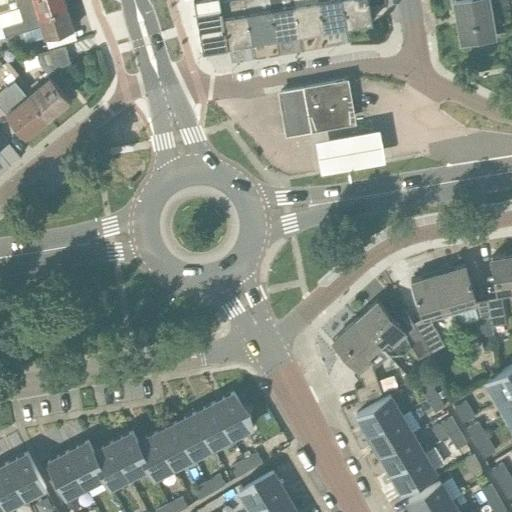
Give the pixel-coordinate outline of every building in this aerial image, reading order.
[(8,0),(0,2),(0,13),(11,10),(8,0)] [(16,0),(22,19),(66,6),(64,0),(16,0)] [(225,44),(226,47),(227,47),(222,17),(219,1),(220,1),(219,0),(193,0),(202,50),(219,47),(219,45),(225,44)] [(219,1),(222,17),(227,47),(227,46),(251,42),(244,0),(223,0),(220,1),(219,1)] [(244,0),(251,42),(275,37),(272,18),(268,0),(244,0)] [(293,0),(268,0),(272,18),(275,37),(299,33),(293,0)] [(293,0),(299,33),(323,29),(323,24),(318,0),(293,0)] [(323,29),(347,25),(342,0),(318,0),(323,24),(323,29)] [(342,0),(347,25),(350,25),(350,28),(360,26),(359,23),(372,21),(368,1),(369,1),(369,0),(342,0)] [(449,0),(451,8),(451,9),(451,10),(456,9),(461,40),(494,34),(488,0),(449,0)] [(41,25),(45,37),(73,28),(66,6),(22,19),(23,20),(2,26),(5,36),(41,25)] [(41,64),(65,58),(62,47),(38,53),(41,64)] [(49,73),(27,92),(47,115),(72,94),(66,86),(62,89),(49,73)] [(0,91),(0,104),(18,126),(14,129),(20,137),(47,115),(27,92),(16,78),(0,91)] [(352,119),(345,80),(280,92),(287,131),(352,119)] [(381,132),(317,143),(319,159),(322,175),(386,164),(383,148),(381,132)] [(497,293),(511,290),(511,253),(491,257),(497,293)] [(472,303),(476,301),(464,263),(439,270),(450,309),(472,303)] [(423,318),(429,316),(450,309),(439,270),(411,279),(422,316),(423,318)] [(488,299),(492,326),(506,325),(502,296),(488,299)] [(412,321),(404,329),(376,299),(356,318),(380,346),(388,338),(393,344),(395,342),(401,349),(409,342),(418,357),(430,352),(413,322),(412,321)] [(493,333),(492,326),(488,299),(476,301),(472,303),(477,336),(493,333)] [(422,316),(413,322),(430,352),(444,344),(429,316),(423,318),(422,316)] [(373,368),(388,355),(380,346),(356,318),(333,339),(351,359),(348,362),(362,378),(364,385),(355,388),(359,401),(382,392),(373,368)] [(493,336),(485,337),(488,351),(495,349),(493,336)] [(498,401),(511,392),(511,361),(484,378),(498,401)] [(427,399),(438,392),(430,380),(420,386),(427,399)] [(254,425),(235,389),(214,400),(232,436),(254,425)] [(438,392),(427,399),(435,411),(446,405),(438,392)] [(511,392),(498,401),(510,422),(511,420),(511,392)] [(357,413),(368,433),(401,414),(389,394),(357,413)] [(232,436),(214,400),(194,410),(213,446),(232,436)] [(466,400),(455,407),(464,421),(475,414),(466,400)] [(194,410),(175,420),(194,456),(213,446),(194,410)] [(379,451),(412,432),(401,414),(368,433),(379,451)] [(449,434),(459,428),(452,416),(428,430),(435,442),(449,434)] [(194,456),(175,420),(156,430),(174,466),(194,456)] [(476,442),(487,436),(478,421),(467,428),(476,442)] [(138,442),(139,439),(133,428),(112,439),(131,476),(146,468),(149,464),(138,442)] [(464,460),(474,454),(459,428),(449,434),(464,460)] [(174,466),(156,430),(139,439),(138,442),(149,464),(146,468),(152,478),(174,466)] [(379,451),(390,470),(423,451),(412,432),(380,451),(379,451)] [(487,436),(476,442),(484,457),(496,450),(487,436)] [(93,452),(95,448),(89,438),(67,449),(86,485),(102,476),(104,473),(93,452)] [(112,439),(95,448),(93,452),(104,473),(102,476),(108,488),(131,476),(112,439)] [(390,470),(402,490),(444,465),(432,446),(423,451),(390,470)] [(47,485),(29,449),(7,460),(25,496),(47,485)] [(64,495),(86,485),(67,449),(47,461),(48,463),(53,471),(64,495)] [(243,459),(249,469),(262,461),(257,451),(243,459)] [(474,454),(464,460),(471,472),(481,467),(474,454)] [(236,477),(249,469),(243,459),(230,467),(236,477)] [(25,496),(7,460),(0,464),(0,494),(6,506),(25,496)] [(500,484),(511,477),(503,462),(491,469),(500,484)] [(272,468),(238,488),(250,509),(285,489),(272,468)] [(206,481),(212,491),(225,483),(219,474),(206,481)] [(511,477),(500,484),(509,498),(511,496),(511,477)] [(199,499),(212,491),(206,481),(193,489),(199,499)] [(440,481),(408,499),(415,511),(430,511),(451,500),(440,481)] [(489,503),(500,497),(492,484),(481,490),(489,503)] [(287,511),(296,507),(285,489),(250,509),(251,511),(287,511)] [(169,503),(173,511),(175,511),(187,506),(182,496),(169,503)] [(500,497),(489,503),(494,511),(503,511),(507,510),(500,497)] [(67,499),(62,502),(67,511),(72,508),(67,499)] [(458,511),(451,500),(430,511),(458,511)] [(156,511),(173,511),(169,503),(155,510),(156,511)]
